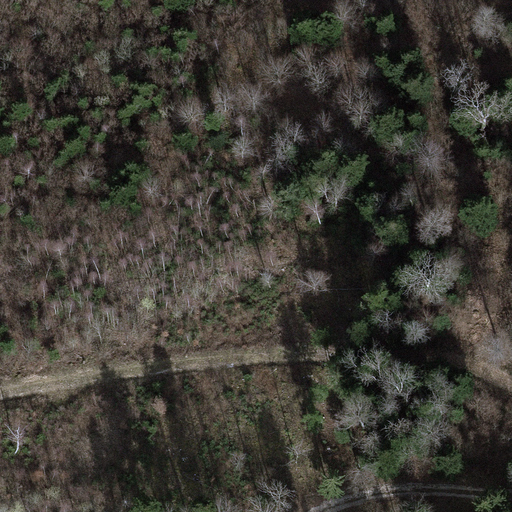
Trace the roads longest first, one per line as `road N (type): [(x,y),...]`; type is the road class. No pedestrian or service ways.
road 1 (track): [(511,381),(424,354),(336,350),(99,372),(0,391)]
road 2 (track): [(511,492),(371,490),(311,511)]
